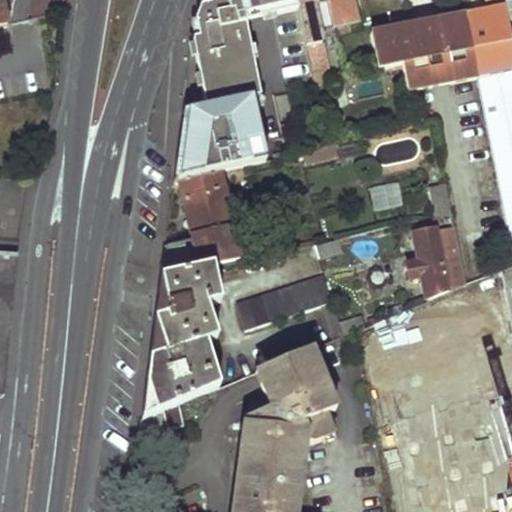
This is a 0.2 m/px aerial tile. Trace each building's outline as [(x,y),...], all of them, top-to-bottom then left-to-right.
[(251,100),(259,98),(242,22),(295,8),(292,0),(207,0),(196,13),(183,115),(251,100)] [(292,0),(295,8),(313,86),(319,85),(321,92),(333,90),(322,44),(318,45),(311,7),(326,3),(325,0),(292,0)] [(325,0),(326,3),(332,27),(356,20),(351,0),(325,0)] [(497,9),(494,0),(460,0),(463,11),(464,16),(497,9)] [(511,256),(511,44),(506,17),(511,16),(511,0),(504,0),(506,8),(497,9),(464,16),(476,78),(511,256)] [(376,73),(398,68),(405,92),(476,78),(464,16),(368,34),(376,73)] [(251,100),(183,115),(185,127),(178,182),(173,183),(173,184),(178,183),(220,173),(264,161),(251,109),(253,109),(251,100)] [(332,145),(306,152),(308,162),(335,156),(332,145)] [(220,173),(178,183),(192,244),(165,250),(160,281),(210,266),(212,267),(239,260),(220,173)] [(452,208),(446,182),(427,187),(433,213),(452,208)] [(425,297),(469,280),(464,270),(453,225),(411,234),(416,259),(406,262),(409,275),(419,273),(425,297)] [(339,236),(313,242),(317,258),(343,251),(339,236)] [(511,265),(500,270),(511,327),(511,265)] [(210,266),(160,281),(159,295),(162,294),(166,309),(156,312),(155,325),(165,356),(216,340),(206,308),(220,304),(210,266)] [(330,301),(322,275),(234,303),(243,331),(318,305),(330,301)] [(162,294),(159,295),(156,312),(166,309),(162,294)] [(341,337),(330,301),(318,305),(329,342),(341,337)] [(155,325),(150,362),(166,358),(165,356),(155,325)] [(166,358),(150,362),(146,391),(153,412),(143,416),(142,424),(162,415),(178,407),(218,389),(219,390),(220,390),(209,363),(220,359),(215,341),(216,341),(216,340),(165,356),(166,358)] [(324,414),(335,409),(310,350),(256,374),(272,411),(256,417),(262,433),(252,438),(244,436),(233,511),(297,511),(308,442),(315,443),(333,435),(324,414)] [(153,412),(146,391),(143,416),(153,412)] [(178,407),(162,415),(169,432),(186,425),(178,407)] [(162,415),(142,424),(139,444),(169,432),(162,415)] [(246,422),(244,436),(252,438),(262,433),(256,417),(246,422)]
